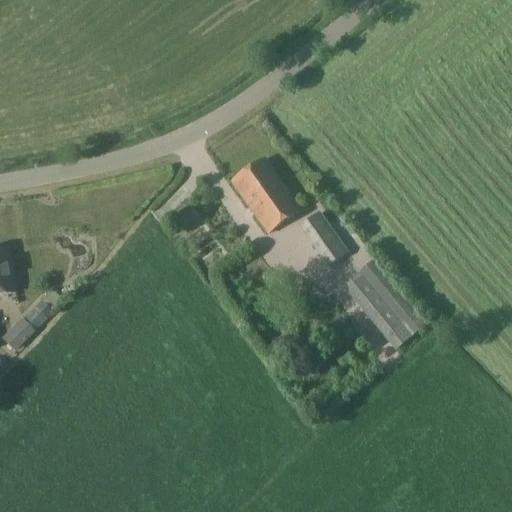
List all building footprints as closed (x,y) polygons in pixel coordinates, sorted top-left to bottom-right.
[(268,235),(302,210),(266,159),(232,184),(268,235)] [(328,268),(348,255),(320,215),(300,229),(328,268)] [(0,295),(15,293),(7,250),(0,251),(0,295)] [(400,345),(408,338),(359,277),(345,289),(386,340),(392,335),(400,345)] [(4,341),(15,352),(46,320),(35,308),(4,341)] [(317,356),(304,367),(312,375),(324,364),(317,356)]
